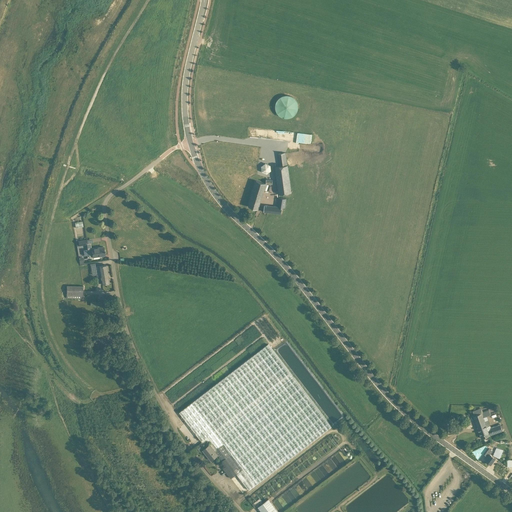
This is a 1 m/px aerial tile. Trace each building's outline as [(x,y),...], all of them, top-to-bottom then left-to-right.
[(273,99),(280,118),(299,112),(292,93),(273,99)] [(278,153),(280,166),(275,167),(279,194),(292,192),(288,165),(287,165),(285,152),(278,153)] [(266,173),(271,170),(270,165),(265,163),(261,166),(261,171),(266,173)] [(248,206),(258,209),(266,183),(272,183),(272,179),(266,179),(266,183),(256,180),(248,206)] [(265,205),(264,211),(281,213),(282,207),(285,207),(286,198),(279,197),(278,206),(265,205)] [(104,246),(88,249),(87,249),(89,257),(105,255),(104,251),(105,251),(105,250),(104,250),(104,246)] [(96,275),(100,274),(102,284),(109,283),(107,264),(96,266),(95,266),(96,275)] [(67,286),(67,298),(83,299),(83,286),(67,286)] [(116,337),(113,327),(98,332),(100,341),(116,337)] [(213,443),(217,448),(221,444),(226,451),(241,470),(237,474),(249,490),(331,426),(268,343),(179,412),(202,441),(206,440),(209,440),(213,443)] [(490,426),(487,419),(488,419),(487,417),(491,415),(489,409),(482,412),(473,416),(481,438),(490,435),(489,435),(502,430),(500,424),(491,427),(490,426)] [(217,448),(218,449),(215,451),(210,444),(203,450),(211,460),(218,454),(217,454),(220,452),(222,454),(220,455),(220,456),(226,451),(221,444),(217,448)] [(493,455),(499,458),(503,450),(494,446),(492,450),(495,452),(493,455)] [(241,470),(226,451),(220,456),(223,459),(222,460),(226,466),(224,468),(232,478),(235,474),(237,474),(241,470)] [(487,451),(485,454),(488,456),(485,460),(491,464),(496,457),(487,451)] [(257,505),(262,511),(278,511),(268,498),(263,502),(260,498),(252,503),(255,507),(257,505)]
